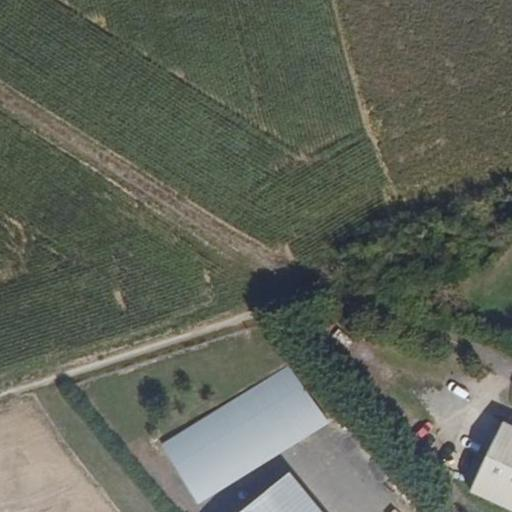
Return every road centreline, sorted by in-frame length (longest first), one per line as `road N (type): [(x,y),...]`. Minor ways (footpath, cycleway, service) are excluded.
road 1 (track): [(0,89),(302,293)]
road 2 (track): [(0,395),(302,293)]
road 3 (track): [(302,293),(503,363)]
